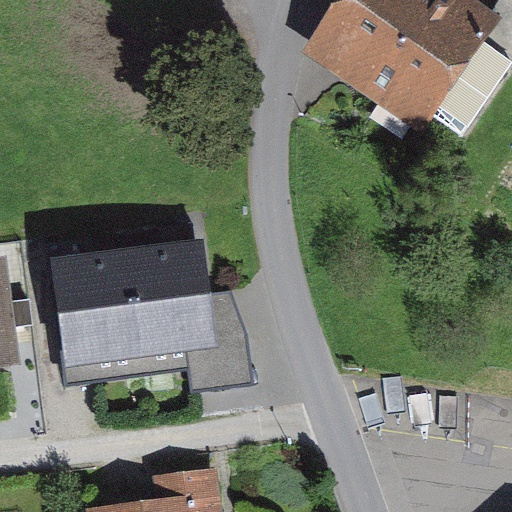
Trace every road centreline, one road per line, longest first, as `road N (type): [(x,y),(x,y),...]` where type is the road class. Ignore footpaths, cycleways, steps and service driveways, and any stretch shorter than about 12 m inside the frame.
road 1 (residential): [(328,411),(290,294),(266,125),(270,75),(301,0)]
road 2 (residential): [(328,411),(0,458)]
